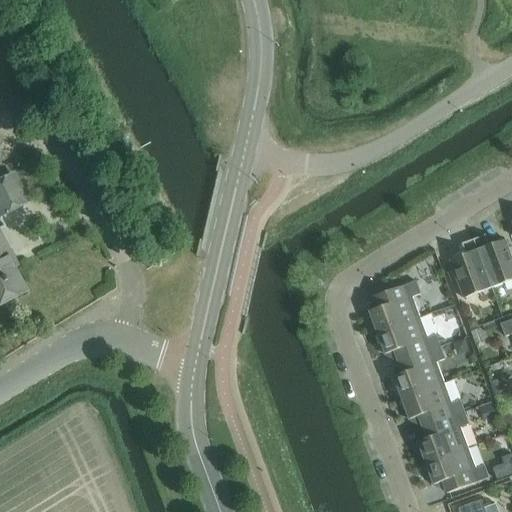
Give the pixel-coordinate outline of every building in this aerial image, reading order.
[(0,215),(25,203),(12,176),(0,182),(0,215)] [(473,241),(492,289),(511,281),(511,258),(506,241),(490,247),(486,236),(473,241)] [(0,237),(0,303),(22,292),(9,268),(15,265),(0,237)] [(492,289),(473,241),(461,245),(465,256),(449,262),(463,300),(492,289)] [(378,334),(420,319),(412,299),(421,296),(416,283),(390,292),(378,297),(374,298),(378,310),(370,313),(378,334)] [(386,283),(375,288),(378,297),(390,292),(386,283)] [(420,319),(378,334),(386,356),(394,353),(399,364),(441,348),(436,336),(427,339),(420,319)] [(475,319),(466,322),(470,331),(478,328),(475,319)] [(511,335),(511,321),(500,326),(505,338),(511,335)] [(479,329),(471,332),(476,346),(484,343),(479,329)] [(464,340),(453,345),(455,352),(462,355),(469,352),(464,340)] [(441,348),(399,364),(403,375),(394,378),(402,400),(444,384),(436,364),(445,361),(441,348)] [(499,364),(490,368),(492,373),(501,369),(499,364)] [(499,381),(490,384),(496,400),(505,397),(499,381)] [(444,384),(402,400),(410,421),(419,418),(423,429),(465,414),(460,401),(452,405),(444,384)] [(491,405),(479,409),(484,422),(496,418),(491,405)] [(465,414),(423,429),(427,440),(418,444),(426,465),(468,449),(461,429),(469,426),(465,414)] [(511,420),(511,418),(503,421),(507,434),(511,432),(511,420)] [(468,449),(426,465),(434,486),(443,483),(447,495),(489,479),(484,467),(476,470),(468,449)] [(501,466),(493,469),(497,481),(505,478),(501,466)] [(485,511),(481,502),(459,510),(459,511),(485,511)]
